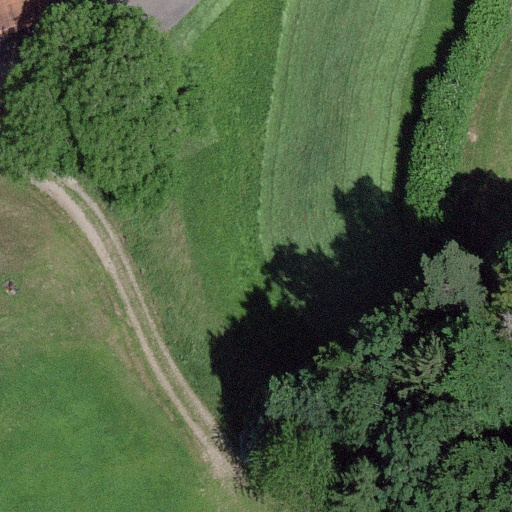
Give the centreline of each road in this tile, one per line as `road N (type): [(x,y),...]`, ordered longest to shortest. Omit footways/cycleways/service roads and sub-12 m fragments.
road 1 (track): [(0,112),(123,224),(180,420),(289,511)]
road 2 (track): [(206,0),(0,89)]
